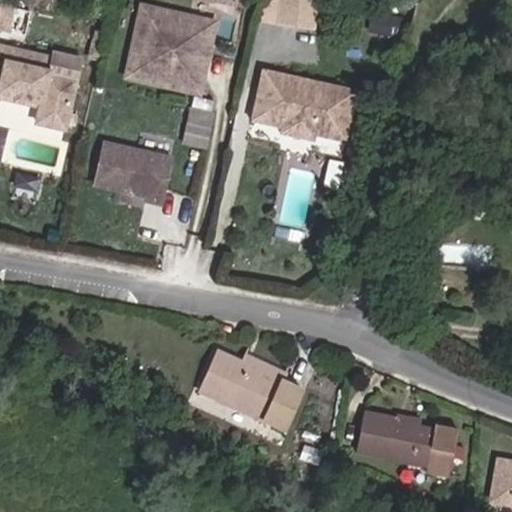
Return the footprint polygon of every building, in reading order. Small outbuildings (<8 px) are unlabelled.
[(0,0),(0,29),(11,31),(16,0),(0,0)] [(128,80),(201,94),(209,57),(205,56),(209,35),(187,31),(189,18),(142,9),(128,80)] [(215,23),(189,18),(187,31),(209,35),(205,56),(209,57),(215,23)] [(55,54),(1,45),(0,51),(0,96),(2,97),(3,92),(46,100),(45,105),(43,116),(71,121),(79,78),(52,73),(55,54)] [(359,87),(264,69),(254,121),(285,127),(284,132),(317,139),(318,133),(349,138),(359,87)] [(2,97),(45,105),(46,100),(3,92),(2,97)] [(70,125),(71,121),(43,116),(43,121),(70,125)] [(195,126),(192,145),(212,149),(215,129),(195,126)] [(177,155),(109,143),(101,186),(128,191),(132,187),(137,188),(140,193),(154,196),(153,200),(169,202),(177,155)] [(314,397),(234,354),(214,393),(294,435),(314,397)] [(411,426),(412,423),(381,417),(375,457),(442,469),(445,453),(454,454),(450,480),(467,483),(476,434),(452,430),(451,433),(436,431),(411,426)] [(445,453),(442,469),(440,479),(450,480),(454,454),(445,453)]
